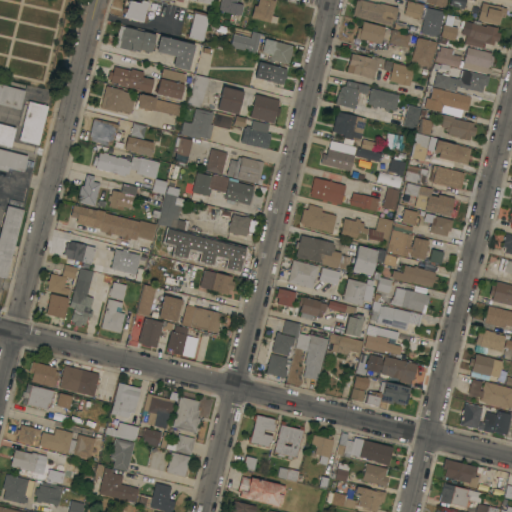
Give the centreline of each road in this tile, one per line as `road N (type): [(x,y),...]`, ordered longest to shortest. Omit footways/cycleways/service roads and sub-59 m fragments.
road 1 (residential): [(0,328),(511,457)]
road 2 (residential): [(205,511),(333,0)]
road 3 (residential): [(511,101),(409,511)]
road 4 (residential): [(99,0),(0,399)]
